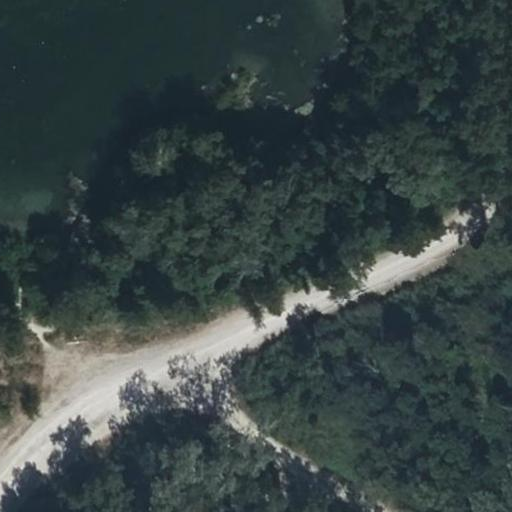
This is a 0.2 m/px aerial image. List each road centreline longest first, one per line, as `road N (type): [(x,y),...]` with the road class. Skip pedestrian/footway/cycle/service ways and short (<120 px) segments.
road 1 (track): [(511,181),(472,223),(394,273),(97,409),(44,446),(0,493)]
road 2 (track): [(362,499),(171,371)]
